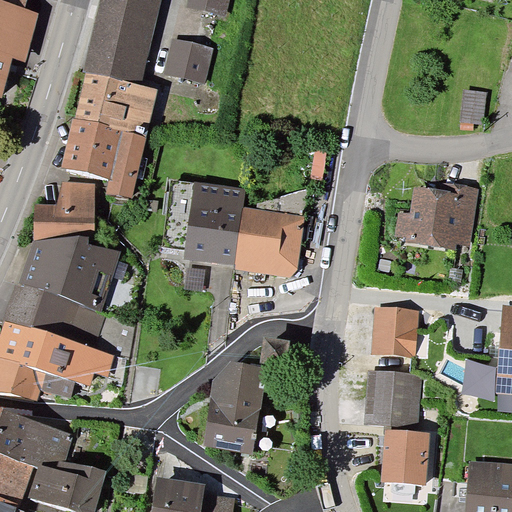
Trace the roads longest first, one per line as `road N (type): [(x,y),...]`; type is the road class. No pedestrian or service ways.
road 1 (tertiary): [(76,0),(0,221)]
road 2 (residential): [(328,318),(246,342),(150,413)]
road 3 (residential): [(328,318),(365,127)]
road 4 (residential): [(342,505),(328,318)]
road 5 (residential): [(150,413),(279,511)]
road 6 (residential): [(511,136),(416,150),(365,127)]
road 7 (residential): [(150,413),(0,404)]
road 8 (residential): [(365,127),(395,0)]
